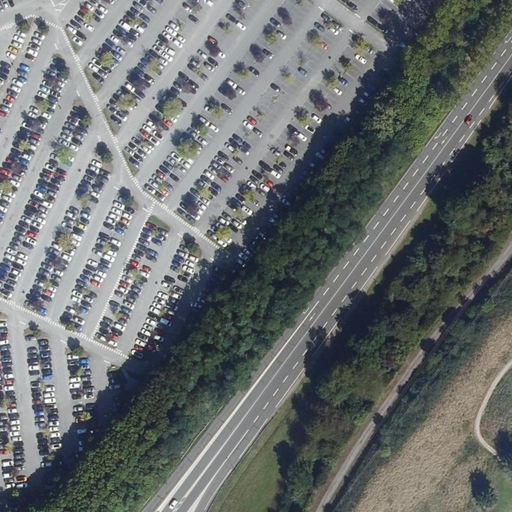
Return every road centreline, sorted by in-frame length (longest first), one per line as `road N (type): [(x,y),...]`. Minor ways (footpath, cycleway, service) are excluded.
road 1 (primary): [(341,281),(308,307),(147,511)]
road 2 (secondary): [(511,49),(341,281)]
road 3 (secondary): [(280,370),(174,511)]
road 4 (unknown): [(119,168),(45,325)]
road 5 (primary): [(199,511),(280,370)]
road 6 (unknown): [(108,416),(55,480),(0,497)]
road 7 (unknown): [(92,109),(171,0)]
